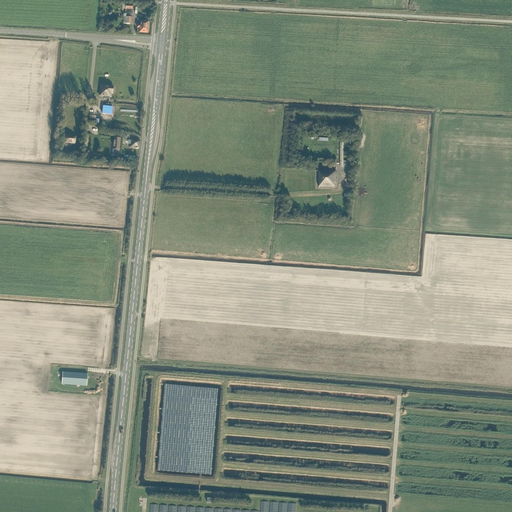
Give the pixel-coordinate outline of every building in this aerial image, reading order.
[(137,26),(137,28),(140,28),(139,32),(147,33),(148,22),(140,22),(140,26),(137,26)] [(109,97),(110,97),(111,93),(112,93),(113,87),(100,86),(99,96),(104,96),(103,99),(109,99),(109,97)] [(103,106),(102,114),(112,115),(112,107),(103,106)] [(65,135),(65,142),(71,143),(71,144),(74,144),(75,137),(70,136),(70,135),(65,135)] [(130,139),(129,147),(137,149),(139,141),(130,139)] [(336,184),(336,171),(319,171),(318,189),(334,189),(334,184),(336,184)] [(62,372),(61,384),(85,386),(86,374),(62,372)]
